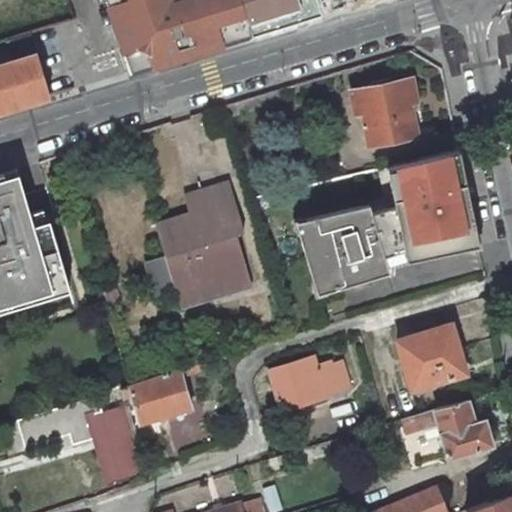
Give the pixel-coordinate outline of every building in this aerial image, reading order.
[(105,0),(113,22),(119,20),(124,32),(118,34),(124,52),(144,46),(150,65),(223,43),(220,35),(248,26),(240,0),(105,0)] [(240,0),(248,26),(250,34),(322,9),(320,0),(240,0)] [(113,22),(118,34),(124,32),(119,20),(113,22)] [(220,35),(223,43),(250,34),(248,26),(220,35)] [(12,61),(36,53),(30,32),(5,39),(12,61)] [(131,71),(150,65),(144,46),(124,52),(131,71)] [(0,108),(48,94),(36,53),(12,61),(0,64),(0,108)] [(368,143),(416,133),(410,101),(416,100),(411,77),(390,81),(389,77),(372,81),(372,85),(351,88),(355,112),(362,111),(368,143)] [(248,98),(226,104),(229,116),(252,109),(248,98)] [(478,243),(458,148),(378,168),(386,206),(371,211),(368,203),(303,218),(305,228),(297,230),(314,283),(322,281),(324,290),(390,271),(388,264),(399,260),(478,243)] [(16,168),(3,172),(5,182),(19,178),(16,168)] [(29,212),(19,178),(5,182),(3,172),(0,172),(0,310),(48,296),(45,285),(66,279),(48,219),(46,220),(33,224),(29,212)] [(172,287),(215,275),(220,294),(250,285),(235,234),(242,231),(227,179),(199,187),(205,212),(189,217),(154,227),(172,287)] [(205,212),(199,187),(181,193),(189,217),(205,212)] [(42,208),(29,212),(33,224),(46,220),(42,208)] [(172,287),(174,291),(179,308),(220,294),(215,275),(172,287)] [(70,289),(66,279),(45,285),(48,296),(70,289)] [(90,313),(109,377),(125,371),(106,309),(90,313)] [(459,374),(446,327),(399,340),(413,388),(459,374)] [(318,368),(316,357),(272,370),(282,413),(332,399),(330,394),(351,387),(345,365),(333,368),(332,364),(318,368)] [(180,378),(200,371),(197,365),(178,370),(180,378)] [(139,423),(189,407),(180,378),(178,370),(119,388),(123,401),(132,399),(139,423)] [(451,458),(492,445),(485,420),(475,423),(469,401),(436,410),(440,424),(451,458)] [(93,413),(84,415),(93,443),(102,441),(114,481),(145,472),(125,407),(94,416),(93,413)] [(403,420),(408,434),(440,424),(436,410),(403,420)] [(102,441),(93,443),(106,487),(115,484),(114,481),(102,441)] [(443,511),(436,489),(378,511),(443,511)] [(511,511),(511,490),(466,509),(467,511),(511,511)] [(247,511),(244,503),(215,511),(178,511),(178,508),(162,511),(247,511)]
